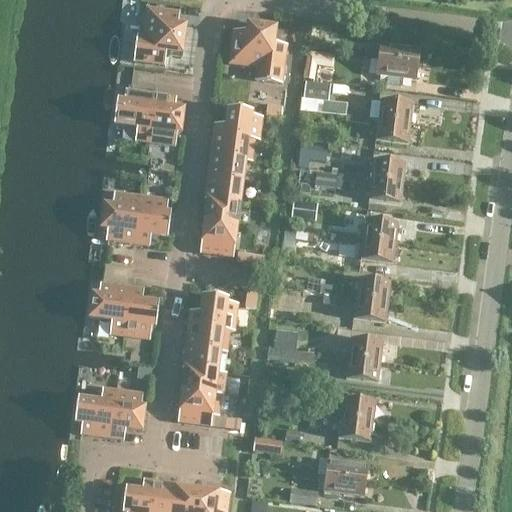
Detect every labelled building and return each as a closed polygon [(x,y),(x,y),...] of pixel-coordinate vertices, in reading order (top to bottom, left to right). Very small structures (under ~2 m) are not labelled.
[(180,15),(146,11),(143,39),(138,38),(134,65),(165,69),(166,56),(183,58),(187,29),(178,28),(180,15)] [(277,31),(248,27),(246,35),(234,34),(229,67),(257,71),(256,84),(282,87),(287,49),(275,47),(277,31)] [(310,39),(309,51),(318,52),(320,40),(310,39)] [(378,63),(418,68),(420,53),(380,47),(378,63)] [(333,58),(308,54),(304,80),(313,81),(315,67),(331,69),(333,58)] [(378,63),(376,79),(387,80),(386,88),(399,89),(400,82),(416,84),(418,68),(378,63)] [(346,120),(370,123),(371,118),(347,116),(347,111),(329,108),(331,88),(306,85),(304,102),(301,102),(300,115),(346,120)] [(150,146),(156,97),(126,93),(125,104),(118,103),(115,128),(137,131),(135,144),(150,146)] [(170,99),(156,97),(150,146),(176,149),(178,137),(182,137),(185,112),(175,111),(177,101),(169,100),(170,99)] [(382,104),(380,124),(411,127),(413,108),(382,104)] [(282,111),(267,109),(266,119),(281,121),(282,111)] [(215,127),(213,138),(255,144),(260,145),(263,121),(252,119),(253,115),(228,112),(225,128),(215,127)] [(411,127),(380,124),(377,143),(408,147),(411,127)] [(334,130),(324,128),(322,142),(331,144),(334,130)] [(255,144),(213,138),(210,160),(246,165),(252,165),(255,144)] [(304,162),(319,164),(321,147),(305,145),(297,144),(295,161),(304,162)] [(349,153),(348,171),(367,172),(368,154),(349,153)] [(246,165),(210,160),(208,181),(243,185),(246,165)] [(372,182),(404,187),(407,166),(374,162),(372,182)] [(363,182),(338,179),(317,176),(315,190),(344,193),(345,185),(362,187),(363,182)] [(243,185),(208,181),(205,203),(207,203),(241,207),(243,185)] [(402,207),(404,187),(372,182),(370,203),(402,207)] [(143,200),(115,196),(113,209),(104,208),(101,233),(108,233),(106,244),(136,248),(143,200)] [(169,203),(143,200),(136,248),(150,250),(151,239),(168,241),(171,216),(167,216),(169,203)] [(241,207),(207,203),(205,224),(238,228),(241,207)] [(317,207),(294,204),(292,221),(315,224),(317,207)] [(368,222),(365,241),(397,246),(400,225),(368,222)] [(238,228),(205,224),(202,246),(213,247),(224,249),(235,250),(238,228)] [(295,259),(297,250),(294,249),(293,246),(293,242),(307,244),(309,236),(286,232),(282,257),(295,259)] [(397,246),(365,241),(362,263),(394,267),(397,246)] [(213,247),(202,246),(200,257),(212,258),(213,247)] [(224,249),(213,247),(212,258),(222,259),(224,249)] [(235,250),(224,249),(222,259),(234,261),(235,250)] [(264,260),(238,257),(237,266),(263,270),(264,260)] [(317,295),(319,283),(285,278),(282,291),(317,295)] [(359,282),(358,301),(390,306),(392,286),(359,282)] [(124,340),(131,291),(100,287),(99,298),(92,297),(89,322),(112,325),(110,338),(124,340)] [(332,298),(333,290),(320,289),(319,297),(332,298)] [(144,293),(131,291),(124,340),(151,343),(152,330),(156,331),(159,306),(143,304),(144,293)] [(301,310),(303,297),(275,293),(272,307),(301,310)] [(258,296),(248,295),(246,311),(256,312),(258,296)] [(322,306),(323,297),(304,295),(303,304),(322,306)] [(190,314),(189,328),(235,334),(238,308),(228,306),(228,302),(203,299),(201,315),(190,314)] [(335,308),(336,300),(324,299),(323,307),(335,308)] [(390,306),(358,301),(356,322),(388,326),(390,306)] [(235,334),(189,328),(186,350),(228,355),(230,335),(235,335),(235,334)] [(274,352),(296,355),(298,337),(276,335),(274,352)] [(355,341),(353,361),(383,365),(386,345),(355,341)] [(228,355),(186,350),(183,371),(186,371),(219,375),(225,376),(228,355)] [(296,355),(274,352),(269,352),(267,363),(295,368),(294,371),(315,373),(316,363),(317,358),(317,357),(296,355)] [(383,365),(353,361),(350,382),(380,385),(383,365)] [(216,396),(219,375),(186,371),(183,392),(216,396)] [(152,374),(138,372),(137,383),(151,384),(152,374)] [(118,393),(90,389),(88,402),(80,400),(76,425),(83,426),(82,437),(111,441),(118,394),(118,393)] [(216,396),(183,392),(180,415),(191,416),(201,418),(213,419),(213,420),(219,420),(222,397),(216,396)] [(144,397),(118,394),(111,441),(111,442),(125,444),(126,433),(143,435),(146,410),(142,410),(144,397)] [(343,422),(376,426),(378,405),(346,401),(343,422)] [(281,412),(281,404),(269,403),(268,411),(281,412)] [(191,416),(180,415),(178,426),(190,427),(191,416)] [(201,418),(191,416),(190,427),(200,429),(201,418)] [(213,419),(201,418),(200,429),(211,430),(213,420),(213,419)] [(318,430),(319,420),(310,419),(309,428),(318,430)] [(241,424),(227,422),(226,432),(240,434),(241,424)] [(374,447),(376,426),(343,422),(341,442),(374,447)] [(300,435),(286,434),(285,446),(298,448),(300,435)] [(283,446),(256,443),(254,455),(281,459),(283,446)] [(330,456),(327,479),(368,485),(370,469),(364,468),(366,460),(330,456)] [(318,479),(293,476),(292,481),(317,484),(318,479)] [(368,485),(327,479),(325,497),(366,502),(368,485)] [(150,511),(155,485),(144,483),(142,494),(126,492),(123,511),(150,511)] [(177,488),(155,485),(150,511),(173,511),(177,490),(177,488)] [(194,511),(197,493),(177,490),(173,511),(194,511)] [(316,509),(318,496),(292,492),(289,506),(316,509)] [(197,493),(194,511),(217,511),(218,507),(219,496),(197,493)] [(229,508),(230,497),(219,496),(218,507),(229,508)]
